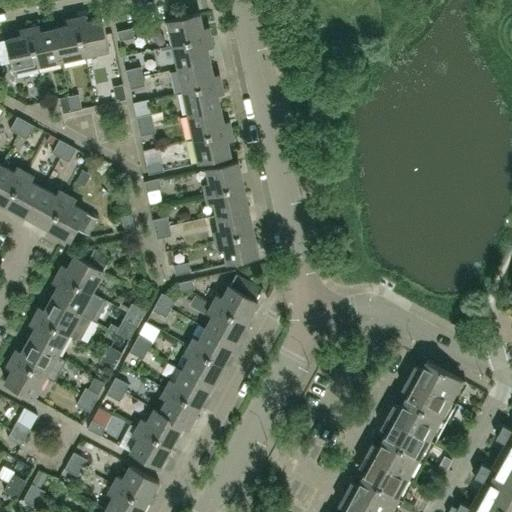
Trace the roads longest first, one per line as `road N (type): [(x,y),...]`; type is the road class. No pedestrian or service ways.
road 1 (residential): [(301,281),(239,0)]
road 2 (residential): [(301,281),(282,295),(166,511)]
road 3 (residential): [(202,511),(310,316)]
road 4 (residential): [(497,357),(466,356),(370,305),(310,316)]
road 5 (residential): [(435,511),(501,390),(497,357)]
